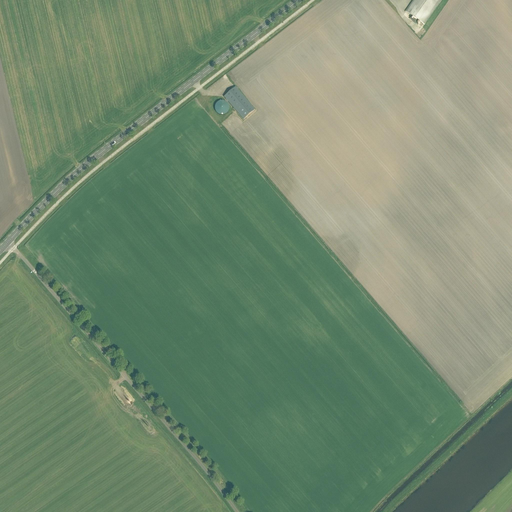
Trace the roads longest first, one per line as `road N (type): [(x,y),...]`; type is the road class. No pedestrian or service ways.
road 1 (primary): [(6,243),(86,164),(301,0)]
road 2 (unclassified): [(237,511),(6,243)]
road 3 (track): [(386,511),(511,393)]
